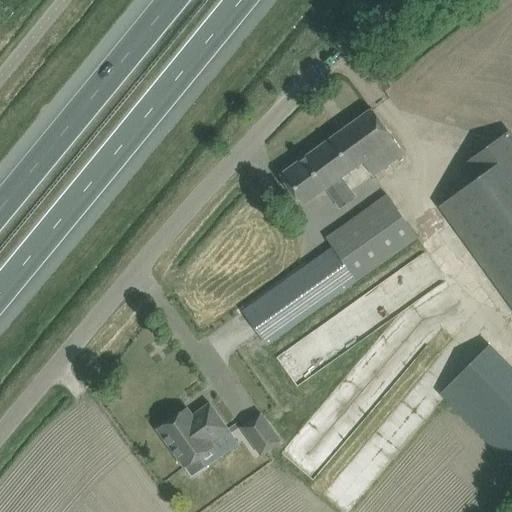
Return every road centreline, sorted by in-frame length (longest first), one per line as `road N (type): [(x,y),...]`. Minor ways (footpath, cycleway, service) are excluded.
road 1 (unclassified): [(0,441),(233,161),(397,0)]
road 2 (motorway): [(0,296),(242,0)]
road 3 (motorway): [(166,0),(0,202)]
